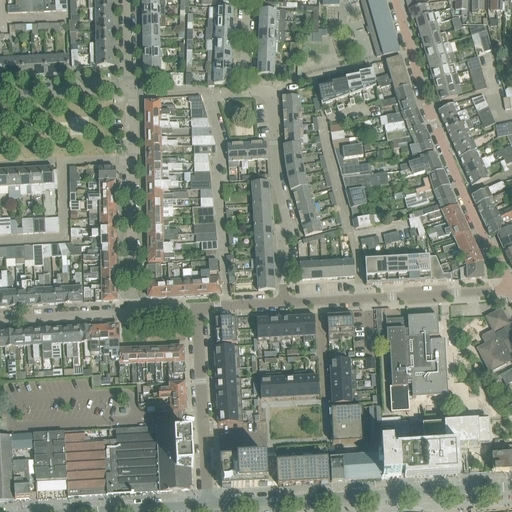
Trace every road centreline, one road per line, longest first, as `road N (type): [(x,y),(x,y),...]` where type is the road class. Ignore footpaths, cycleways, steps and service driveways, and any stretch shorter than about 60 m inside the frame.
road 1 (residential): [(283,302),(286,221),(270,101),(263,91),(244,91),(247,0)]
road 2 (residential): [(511,289),(427,109),(396,0)]
road 3 (residential): [(511,487),(208,505)]
road 4 (residential): [(283,302),(511,289)]
road 5 (residential): [(133,313),(130,88)]
road 6 (residential): [(208,505),(197,308)]
road 7 (residential): [(0,320),(133,313)]
road 8 (residential): [(0,94),(130,88)]
